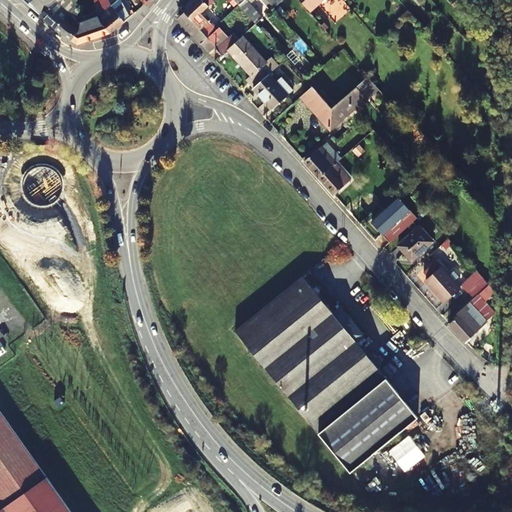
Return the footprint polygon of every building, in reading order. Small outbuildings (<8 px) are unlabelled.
[(23,0),(40,15),(58,0),(23,0)] [(74,4),(76,0),(67,0),(66,2),(62,0),(58,0),(40,15),(56,29),(66,20),(74,4)] [(112,5),(99,16),(101,21),(111,34),(125,22),(125,21),(130,17),(121,0),(120,0),(112,6),(112,5)] [(198,0),(185,12),(206,35),(214,28),(201,13),(214,1),(213,0),(198,0)] [(235,0),(256,23),(263,17),(247,0),(235,0)] [(323,0),(300,0),(310,12),(323,0)] [(84,7),(74,4),(66,20),(56,29),(73,42),(80,31),(82,21),(84,7)] [(216,48),(222,54),(228,49),(239,39),(233,33),(229,37),(223,31),(219,27),(216,30),(214,28),(206,35),(185,12),(179,17),(179,21),(208,52),(215,46),(217,48),(216,48)] [(99,16),(98,15),(82,21),(80,31),(73,42),(78,45),(111,34),(101,21),(99,16)] [(248,79),(254,87),(269,74),(278,66),(271,58),(266,62),(243,36),(239,39),(228,49),(241,65),(242,64),(252,75),(248,79)] [(281,77),(276,81),(269,74),(254,87),(254,88),(272,109),(293,90),(281,77)] [(301,96),(331,129),(343,119),(332,107),(319,93),(313,86),(301,96)] [(336,104),(332,107),(343,119),(367,98),(357,86),(336,104)] [(323,89),(319,93),(332,107),(336,104),(323,89)] [(321,146),(314,152),(304,161),(316,174),(319,177),(336,163),(321,146)] [(336,163),(319,177),(334,194),(351,179),(336,163)] [(399,197),(372,222),(390,243),(417,218),(399,197)] [(412,260),(433,241),(419,226),(398,245),(412,260)] [(445,303),(460,288),(436,261),(423,272),(428,277),(425,280),(445,303)] [(468,292),(484,278),(477,271),(462,285),(468,292)] [(235,331),(291,400),(350,473),(418,418),(357,342),(365,336),(341,306),(332,313),(302,276),(235,331)] [(458,315),(449,323),(466,341),(476,332),(475,331),(495,313),(485,301),(496,291),(484,278),(468,292),(474,298),(457,313),(458,315)] [(0,409),(0,462),(22,494),(47,476),(0,409)] [(0,509),(22,494),(0,462),(0,509)] [(22,494),(0,509),(0,511),(73,511),(47,476),(22,494)]
